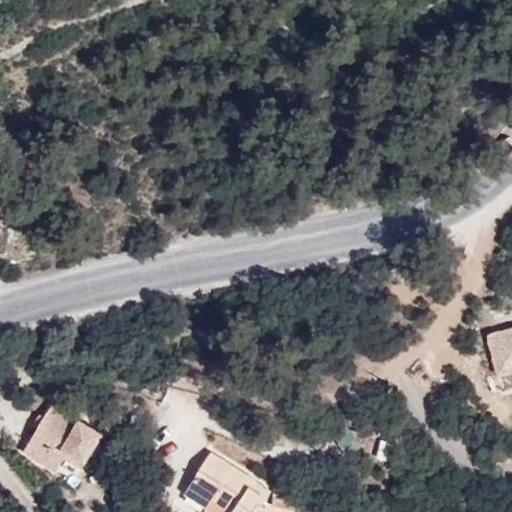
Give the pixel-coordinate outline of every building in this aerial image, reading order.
[(0,210),(14,211),(10,198),(0,197),(0,210)] [(24,198),(10,198),(14,211),(24,211),(24,198)] [(63,406),(51,423),(93,427),(63,406)] [(93,427),(51,423),(32,454),(52,468),(65,450),(92,470),(112,441),(93,427)] [(227,451),(234,440),(226,433),(218,445),(227,451)] [(270,466),(234,440),(227,451),(218,445),(202,471),(226,488),(230,482),(247,492),(240,504),(250,511),(264,511),(283,481),(267,471),(270,466)]
